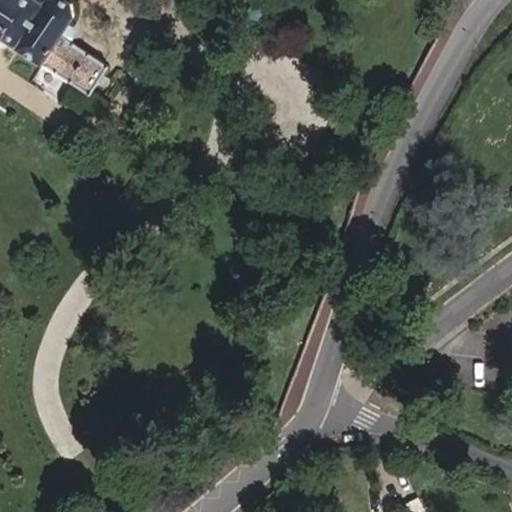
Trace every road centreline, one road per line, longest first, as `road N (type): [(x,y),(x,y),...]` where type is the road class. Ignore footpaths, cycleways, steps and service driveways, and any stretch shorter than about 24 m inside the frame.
road 1 (residential): [(320,400),(397,176),(470,40),(508,0)]
road 2 (residential): [(340,413),(403,346),(511,266)]
road 3 (residential): [(511,475),(340,413)]
road 4 (residential): [(210,511),(301,435),(320,400)]
